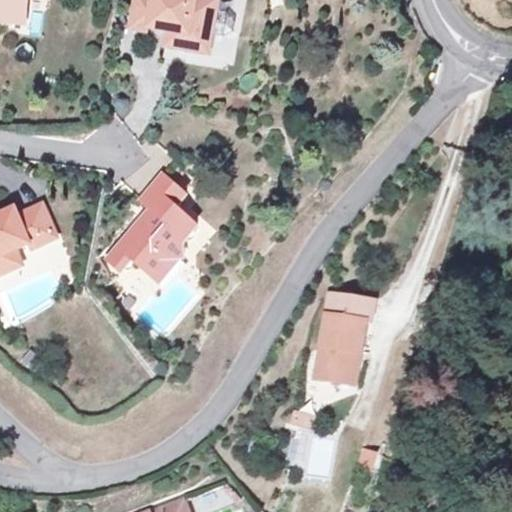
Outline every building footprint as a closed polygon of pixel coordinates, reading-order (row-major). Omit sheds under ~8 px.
[(0,0),(0,20),(15,22),(17,7),(23,1),(27,2),(26,0),(0,0)] [(147,30),(151,0),(135,0),(131,33),(146,36),(147,30)] [(195,0),(151,0),(147,30),(167,32),(177,34),(175,49),(209,54),(216,10),(194,6),(195,0)] [(195,0),(194,6),(216,10),(217,0),(195,0)] [(15,22),(24,24),(27,2),(23,1),(17,7),(15,22)] [(165,47),(175,49),(177,34),(167,32),(165,47)] [(180,211),(191,198),(167,177),(146,202),(154,209),(161,216),(152,227),(145,220),(112,260),(127,272),(139,259),(159,275),(172,261),(192,260),(189,244),(200,229),(180,211)] [(0,282),(22,271),(14,256),(36,242),(38,247),(63,234),(46,202),(22,215),(19,209),(0,218),(0,282)] [(154,209),(145,220),(152,227),(161,216),(154,209)] [(169,284),(192,260),(172,261),(159,275),(169,284)] [(326,381),(362,385),(365,352),(370,353),(373,320),(378,321),(380,301),(334,296),(332,316),(326,381)] [(425,367),(437,375),(462,338),(449,329),(425,367)] [(290,423),(311,428),(314,414),(292,410),(290,423)] [(304,468),(303,482),(331,484),(335,434),(289,430),(286,466),(304,468)] [(358,465),(372,468),(376,449),(362,446),(358,465)] [(219,491),(199,500),(204,511),(213,511),(227,506),(219,491)]
